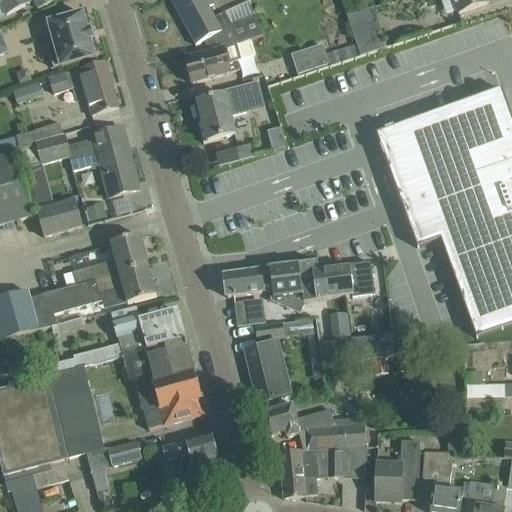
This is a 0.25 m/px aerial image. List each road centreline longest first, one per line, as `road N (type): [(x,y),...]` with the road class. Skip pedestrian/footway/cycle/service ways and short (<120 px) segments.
road 1 (unclassified): [(257,511),(115,0)]
road 2 (unknown): [(176,219),(0,275)]
